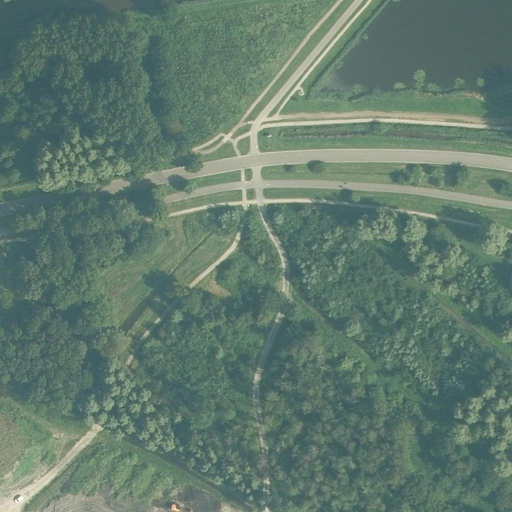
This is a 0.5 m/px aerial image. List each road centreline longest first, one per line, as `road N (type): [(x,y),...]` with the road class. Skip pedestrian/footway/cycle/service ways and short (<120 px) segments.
road 1 (unclassified): [(0,208),(254,160),(389,155),(511,165)]
road 2 (unknown): [(240,123),(371,113),(511,120)]
road 3 (unknown): [(0,148),(70,129),(118,162),(136,162),(206,151),(240,123)]
road 4 (unknown): [(240,123),(341,0)]
